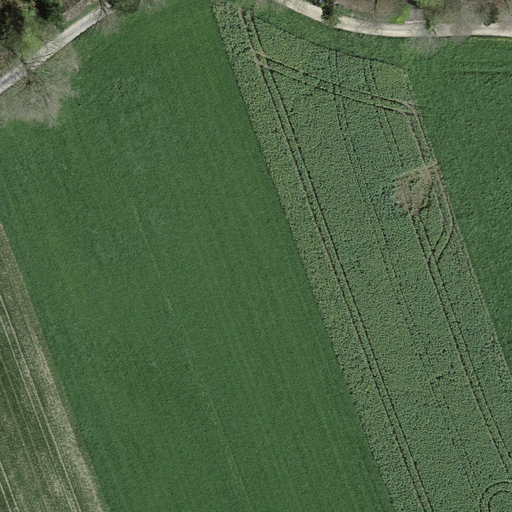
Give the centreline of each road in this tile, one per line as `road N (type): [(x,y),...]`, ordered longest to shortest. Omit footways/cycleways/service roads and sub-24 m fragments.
road 1 (track): [(284,0),(376,31),(511,32)]
road 2 (track): [(0,83),(80,23),(130,0)]
